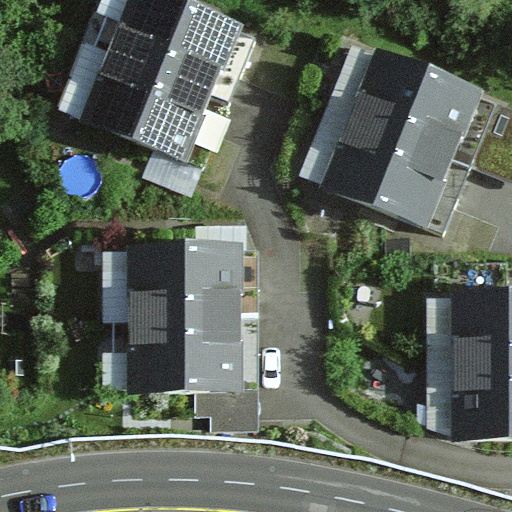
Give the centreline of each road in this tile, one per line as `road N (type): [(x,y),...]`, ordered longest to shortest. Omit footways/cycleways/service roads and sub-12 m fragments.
road 1 (residential): [(294,63),(257,164),(307,378),(342,419),(454,468),(511,469)]
road 2 (tertiary): [(0,497),(187,479),(300,490),(392,511)]
